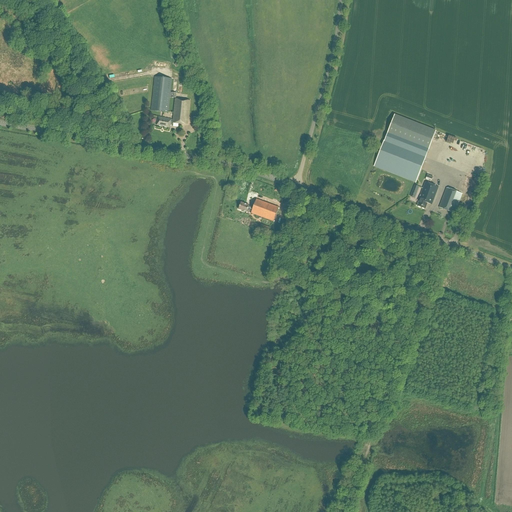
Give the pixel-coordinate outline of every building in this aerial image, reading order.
[(176,98),(176,93),(170,92),(172,78),(154,77),(151,111),(168,113),(170,98),(176,98)] [(173,120),(172,124),(188,125),(190,101),(175,100),(173,120)] [(387,134),(428,150),(436,131),(394,115),(387,134)] [(171,120),(157,117),(155,125),(169,128),(170,123),(172,124),(173,120),(171,120)] [(416,183),(425,158),(383,141),(373,167),(416,183)] [(419,200),(418,201),(417,205),(418,205),(417,207),(425,210),(427,204),(431,206),(438,188),(424,183),(420,195),(420,196),(419,198),(418,200),(419,200)] [(414,185),(410,196),(415,198),(419,187),(414,185)] [(454,215),(462,194),(446,188),(438,209),(454,215)] [(273,222),(279,208),(257,200),(253,208),(249,207),(249,206),(241,203),(239,210),(246,213),(247,211),(252,212),(251,214),(273,222)] [(246,222),(258,224),(259,219),(247,216),(246,222)] [(270,235),(272,231),(269,230),(270,228),(261,225),(259,230),(270,235)]
